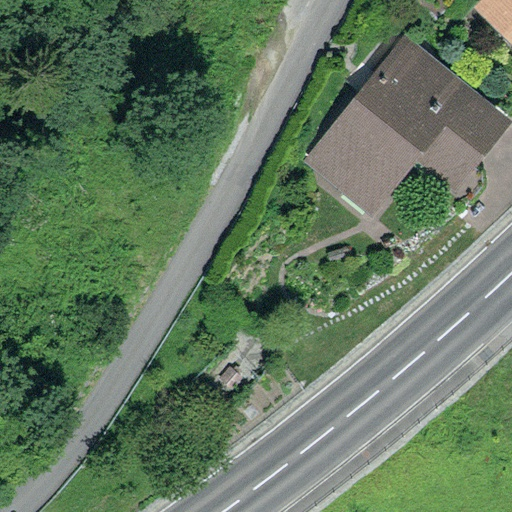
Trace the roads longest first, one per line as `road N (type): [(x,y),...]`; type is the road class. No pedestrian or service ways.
road 1 (residential): [(331,0),(225,197),(70,453),(13,511)]
road 2 (primary): [(223,511),(511,272)]
